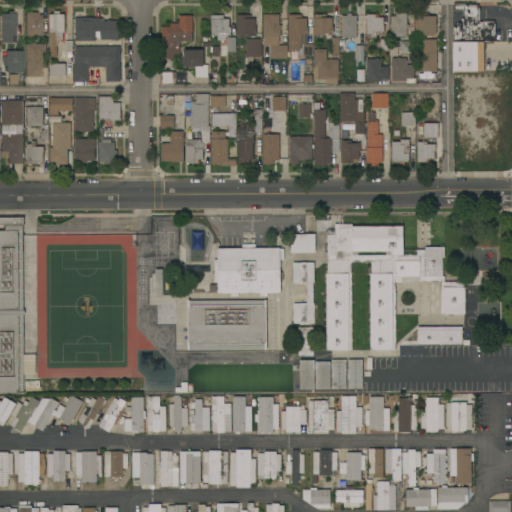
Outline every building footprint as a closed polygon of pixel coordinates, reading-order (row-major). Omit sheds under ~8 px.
[(453,42),(453,27),(456,27),(456,23),(461,23),(461,19),(464,19),(464,6),(478,6),(478,8),(479,8),(479,21),(478,21),(478,23),(483,23),(483,21),(494,21),(494,24),(495,24),(495,35),(494,35),(494,42),(484,42),(453,42)] [(0,14),(8,14),(8,11),(13,11),(13,14),(16,14),(16,26),(23,26),(23,36),(16,36),(16,43),(1,43),(1,36),(0,36),(0,14)] [(54,14),(53,11),(59,11),(59,14),(64,14),(64,33),(62,33),(62,39),(57,39),(57,46),(56,46),(57,57),(49,57),(49,33),(49,14),(54,14)] [(37,12),(37,15),(42,15),(42,36),(32,36),(32,37),(27,37),(27,36),(24,36),(24,12),(37,12)] [(347,16),(347,13),(351,13),(351,16),(356,16),(357,38),(355,38),(355,40),(352,40),(352,38),(341,38),(341,16),(347,16)] [(378,14),(378,17),(383,17),(383,26),(384,26),(384,32),(376,32),(376,40),(370,40),(370,35),(366,35),(366,15),(378,14)] [(396,16),(396,14),(406,14),(406,25),(409,25),(409,28),(406,28),(406,37),(390,37),(390,16),(396,16)] [(416,16),(416,14),(425,14),(425,16),(435,16),(436,35),(415,35),(415,16),(416,16)] [(211,19),(211,15),(223,15),(223,19),(229,19),(229,28),(230,27),(230,33),(230,37),(225,37),(225,38),(218,38),(218,36),(211,36),(211,19)] [(251,15),(251,19),(255,18),(255,27),(256,27),(256,35),(250,35),(250,38),(237,38),(236,15),(251,15)] [(279,15),(279,26),(280,26),(280,31),(280,37),(263,37),(263,15),(279,15)] [(301,15),(301,18),(306,18),(306,27),(307,27),(307,34),(300,34),(300,49),(288,50),(288,15),(301,15)] [(314,18),(314,15),(325,15),(325,18),(332,18),(332,20),(339,20),(338,55),(331,55),(331,38),(333,37),(333,33),(325,33),(325,36),(321,36),(314,36),(314,18)] [(170,27),(170,23),(179,23),(179,16),(192,16),(192,42),(180,42),(179,55),(173,55),(173,59),(162,59),(162,27),(170,27)] [(94,17),(94,18),(101,18),(101,21),(107,21),(107,20),(110,20),(110,21),(118,21),(119,40),(100,40),(100,38),(95,38),(95,41),(75,41),(75,18),(94,17)] [(236,38),(236,56),(227,56),(227,38),(236,38)] [(379,38),(387,38),(387,50),(379,50),(379,38)] [(261,39),(261,57),(246,57),(246,39),(261,39)] [(436,40),(436,66),(439,66),(439,70),(436,70),(436,72),(422,72),(422,40),(436,40)] [(65,52),(65,41),(72,41),(73,51),(65,52)] [(415,41),(415,59),(410,59),(410,54),(400,54),(400,41),(415,41)] [(30,44),(30,42),(34,42),(34,44),(45,44),(45,51),(42,51),(42,52),(40,52),(41,77),(24,77),(24,44),(30,44)] [(484,72),(453,73),(453,42),(484,42),(484,72)] [(303,44),(313,44),(313,55),(303,55),(303,44)] [(342,44),(354,44),(354,51),(342,52),(342,44)] [(287,46),(287,59),(270,58),(270,45),(287,46)] [(119,46),(119,63),(120,63),(120,82),(105,82),(105,67),(88,67),(88,82),(73,82),(73,64),(75,64),(75,47),(119,46)] [(356,46),(363,46),(362,61),(355,61),(356,46)] [(326,49),(326,59),(338,59),(338,85),(325,85),(325,80),(313,80),(313,67),(314,67),(314,49),(326,49)] [(203,50),(203,65),(207,65),(207,77),(195,77),(195,66),(184,67),(184,64),(182,64),(182,57),(184,57),(183,50),(203,50)] [(289,58),(290,50),(297,51),(296,58),(289,58)] [(5,73),(5,62),(2,62),(2,56),(5,56),(5,51),(21,51),(21,73),(5,73)] [(397,58),(397,57),(400,57),(400,58),(406,58),(406,65),(415,65),(415,83),(406,83),(406,81),(391,81),(391,58),(397,58)] [(366,59),(375,59),(375,58),(378,58),(378,59),(381,59),(380,66),(388,66),(388,80),(380,80),(380,82),(366,81),(366,59)] [(49,64),(65,64),(65,77),(49,77),(49,64)] [(160,72),(173,72),(173,84),(160,84),(160,72)] [(8,74),(17,74),(17,85),(8,85),(8,74)] [(303,74),(311,74),(311,83),(303,83),(303,74)] [(354,93),(354,99),(362,99),(362,112),(364,112),(364,123),(364,134),(364,136),(359,136),(359,134),(355,134),(355,122),(339,122),(339,93),(354,93)] [(195,101),(195,94),(208,94),(208,102),(207,102),(207,104),(210,104),(210,131),(209,131),(209,143),(203,143),(203,150),(202,150),(202,159),(199,159),(199,163),(187,163),(186,140),(200,140),(200,143),(202,143),(202,131),(200,131),(200,128),(191,128),(190,101),(195,101)] [(388,94),(388,108),(372,108),(371,94),(388,94)] [(225,97),(225,108),(211,107),(211,96),(225,97)] [(113,97),(112,103),(120,103),(120,120),(99,120),(99,97),(113,97)] [(285,97),(286,111),(272,111),(272,97),(285,97)] [(49,98),(72,98),(72,111),(49,111),(49,98)] [(95,98),(95,111),(93,111),(93,132),(74,132),(74,98),(95,98)] [(6,164),(6,153),(0,153),(0,133),(4,133),(4,125),(0,125),(0,101),(20,100),(20,125),(15,125),(15,133),(21,133),(21,164),(6,164)] [(310,104),(310,114),(312,114),(312,118),(310,118),(298,118),(298,104),(310,104)] [(25,126),(25,107),(42,107),(43,126),(25,126)] [(262,110),(261,133),(254,133),(254,110),(262,110)] [(326,110),(326,121),(325,121),(325,139),(329,139),(329,136),(327,136),(327,130),(327,122),(333,122),(333,125),(338,125),(339,152),(331,152),(331,139),(330,139),(330,164),(325,164),(325,167),(320,167),(320,164),(314,164),(314,110),(326,110)] [(415,112),(415,126),(401,126),(401,113),(415,112)] [(235,113),(236,137),(228,137),(228,136),(225,136),(225,139),(227,139),(228,159),(236,159),(236,166),(220,166),(220,164),(211,165),(211,132),(225,132),(228,132),(228,125),(211,125),(211,114),(235,113)] [(367,122),(367,113),(375,113),(375,122),(378,122),(378,135),(382,135),(382,163),(378,163),(378,166),(371,167),(371,163),(366,163),(366,148),(367,148),(367,122)] [(174,116),(174,129),(160,129),(159,116),(174,116)] [(72,165),(55,165),(55,162),(49,162),(49,148),(52,148),(52,123),(71,122),(72,165)] [(438,123),(438,138),(423,138),(423,123),(438,123)] [(40,130),(48,129),(48,140),(40,140),(40,130)] [(183,162),(171,162),(161,162),(161,144),(169,144),(169,132),(183,131),(183,162)] [(238,131),(252,131),(252,138),(254,138),(254,143),(252,143),(253,160),(248,160),(248,164),(238,164),(238,131)] [(279,135),(279,161),(273,161),(273,164),(262,164),(262,135),(279,135)] [(312,136),(312,159),(305,159),(305,161),(298,161),(298,163),(297,163),(295,165),(292,164),(290,163),(289,163),(289,137),(312,136)] [(101,143),(101,138),(110,138),(110,143),(114,142),(114,150),(116,150),(116,157),(114,157),(114,162),(110,162),(110,164),(104,165),(103,162),(99,162),(98,143),(101,143)] [(94,139),(94,161),(85,161),(85,163),(80,163),(80,161),(74,161),(74,139),(94,139)] [(409,162),(404,162),(404,166),(399,166),(399,162),(391,162),(391,142),(400,142),(400,140),(409,140),(409,162)] [(31,144),(30,141),(35,141),(35,147),(43,147),(43,152),(42,152),(42,164),(25,164),(25,144),(31,144)] [(350,141),(351,143),(360,143),(360,151),(359,151),(359,159),(358,159),(358,163),(341,163),(340,141),(350,141)] [(424,142),(424,144),(435,144),(435,151),(434,151),(434,159),(429,159),(429,162),(417,162),(417,142),(424,142)] [(0,231),(2,231),(2,225),(0,225),(0,217),(22,217),(23,310),(24,310),(24,315),(23,315),(23,394),(0,394),(0,231)] [(334,230),(334,224),(351,224),(351,227),(402,226),(403,255),(416,255),(416,250),(425,250),(425,247),(444,247),(444,258),(442,258),(442,277),(444,277),(444,282),(463,282),(463,287),(465,287),(465,314),(439,314),(439,282),(395,282),(395,350),(392,350),(370,350),(369,274),(371,274),(371,262),(351,262),(352,350),(349,350),(326,350),(325,274),(327,274),(327,230),(334,230)] [(191,232),(202,232),(202,249),(191,249),(191,232)] [(290,235),(315,234),(315,252),(290,253),(290,235)] [(242,248),(241,244),(255,244),(255,248),(280,248),(280,249),(283,249),(283,259),(280,260),(280,293),(267,293),(267,297),(259,297),(259,293),(238,293),(238,297),(230,297),(230,293),(218,294),(217,282),(214,282),(213,260),(217,260),(217,249),(242,248)] [(313,263),(314,282),(313,282),(313,303),(314,303),(314,323),(293,324),(293,303),(306,303),(306,283),(293,283),(292,263),(313,263)] [(266,300),(266,349),(187,350),(187,300),(266,300)] [(298,327),(313,327),(313,356),(298,356),(298,327)] [(462,327),(462,344),(417,345),(417,327),(462,327)] [(346,360),(346,389),(331,389),(331,360),(346,360)] [(362,360),(362,389),(348,389),(347,360),(362,360)] [(228,366),(200,366),(200,373),(228,374),(228,366)] [(329,366),(329,392),(293,392),(292,366),(329,366)] [(199,390),(227,390),(228,375),(199,375),(199,390)] [(362,427),(356,427),(356,434),(341,434),(341,432),(336,432),(336,411),(341,411),(341,397),(356,396),(356,399),(357,399),(357,395),(360,395),(361,403),(357,404),(357,405),(356,405),(356,407),(361,407),(362,427)] [(70,425),(53,415),(59,405),(65,408),(71,396),(83,402),(70,425)] [(82,425),(82,424),(78,422),(83,414),(88,407),(87,406),(92,398),(96,400),(98,396),(106,401),(104,405),(102,404),(97,413),(99,414),(95,420),(94,419),(88,429),(82,425)] [(0,424),(0,400),(2,402),(4,397),(12,402),(15,397),(19,400),(3,426),(0,424)] [(10,426),(14,417),(10,415),(18,402),(22,405),(24,401),(28,403),(31,397),(39,401),(21,432),(10,426)] [(143,411),(145,411),(145,419),(144,419),(144,433),(138,433),(137,432),(132,432),(132,431),(124,431),(124,419),(131,419),(131,397),(143,397),(143,411)] [(159,397),(159,407),(165,407),(166,431),(160,431),(160,432),(152,432),(152,431),(147,431),(147,397),(159,397)] [(173,404),(173,400),(172,400),(172,397),(181,397),(181,408),(187,408),(187,427),(182,427),(182,432),(174,433),(174,427),(169,427),(169,404),(173,404)] [(231,432),(225,432),(225,433),(216,433),(216,432),(212,432),(212,422),(212,411),(211,411),(211,397),(224,397),(224,404),(231,404),(231,432)] [(245,397),(245,406),(251,406),(251,431),(245,431),(245,432),(232,432),(232,397),(245,397)] [(273,397),(273,404),(278,404),(278,429),(273,429),(273,433),(258,433),(258,422),(254,422),(254,414),(258,414),(258,397),(273,397)] [(369,411),(369,397),(383,397),(383,409),(389,409),(389,431),(383,431),(376,431),(376,430),(369,430),(369,425),(365,425),(365,411),(369,411)] [(50,399),(50,398),(59,403),(42,431),(34,426),(34,425),(28,422),(42,399),(50,399)] [(102,429),(103,429),(98,426),(102,419),(103,419),(106,413),(114,398),(118,400),(119,398),(126,402),(109,433),(102,429)] [(398,409),(398,398),(410,398),(410,405),(416,405),(416,430),(411,430),(411,433),(398,433),(398,432),(393,432),(393,409),(398,409)] [(426,406),(426,398),(438,398),(438,404),(444,404),(444,429),(438,429),(438,432),(426,432),(426,429),(420,429),(420,406),(426,406)] [(209,430),(202,430),(202,432),(195,432),(195,431),(191,431),(190,415),(195,415),(194,400),(202,400),(202,407),(209,407),(209,430)] [(328,401),(328,409),(334,410),(334,430),(328,430),(328,432),(313,432),(313,430),(308,430),(308,401),(328,401)] [(472,430),(466,430),(466,431),(451,431),(451,427),(445,427),(445,403),(451,403),(466,403),(466,405),(472,405),(472,430)] [(285,411),(285,407),(300,407),(300,410),(306,410),(306,424),(300,424),(300,432),(285,432),(285,430),(281,430),(281,411),(285,411)] [(383,449),(383,478),(374,478),(374,473),(368,473),(368,449),(383,449)] [(400,449),(401,481),(392,481),(392,474),(388,474),(388,477),(385,477),(384,449),(400,449)] [(407,452),(407,449),(415,449),(415,452),(420,452),(420,467),(415,467),(415,486),(408,486),(408,474),(401,474),(401,452),(407,452)] [(433,454),(433,450),(445,449),(445,484),(433,484),(433,473),(426,474),(426,454),(433,454)] [(471,449),(471,454),(473,454),(473,462),(471,462),(471,483),(456,484),(456,476),(450,476),(450,449),(471,449)] [(236,453),(236,450),(250,450),(250,459),(255,459),(255,484),(250,484),(250,488),(236,488),(236,486),(230,486),(230,453),(236,453)] [(291,462),(292,450),(299,450),(299,455),(303,455),(303,473),(299,473),(299,486),(291,486),(291,474),(285,474),(285,462),(291,462)] [(319,452),(319,450),(332,451),(332,453),(337,453),(337,471),(331,471),(331,476),(319,476),(319,474),(317,474),(317,484),(312,484),(313,452),(319,452)] [(12,474),(8,474),(8,486),(0,486),(0,451),(6,451),(6,452),(8,452),(8,454),(12,454),(12,474)] [(43,459),(44,460),(44,471),(43,471),(43,476),(39,476),(39,479),(42,479),(42,484),(39,484),(39,485),(24,485),(24,482),(18,482),(18,454),(24,454),(24,451),(39,452),(39,454),(43,454),(43,459)] [(53,454),(53,451),(65,451),(65,454),(70,454),(70,471),(65,471),(65,482),(53,482),(53,475),(51,475),(51,477),(47,477),(47,454),(53,454)] [(172,451),(172,456),(177,456),(177,487),(172,487),(172,486),(167,486),(167,487),(160,487),(160,451),(172,451)] [(208,452),(208,451),(221,451),(221,452),(227,452),(227,484),(221,484),(208,484),(208,482),(202,482),(202,452),(208,452)] [(81,452),(97,452),(97,456),(101,456),(101,474),(97,474),(97,482),(82,482),(82,478),(76,478),(76,475),(75,475),(75,453),(81,452)] [(123,452),(123,454),(127,454),(127,469),(123,469),(123,478),(121,478),(121,481),(111,481),(111,477),(110,477),(104,477),(104,452),(123,452)] [(200,452),(200,484),(186,484),(186,483),(180,483),(180,452),(200,452)] [(264,453),(264,452),(276,452),(276,455),(280,455),(280,471),(277,471),(277,476),(276,476),(276,479),(257,479),(258,453),(264,453)] [(154,485),(139,485),(139,477),(132,477),(132,453),(147,453),(147,454),(154,454),(154,485)] [(364,470),(361,470),(361,480),(346,480),(346,474),(339,474),(339,462),(346,462),(346,453),(361,453),(361,455),(364,455),(364,470)] [(395,510),(373,510),(373,496),(376,496),(376,482),(389,482),(389,485),(395,485),(395,510)] [(467,502),(465,503),(457,509),(438,509),(438,507),(436,507),(436,502),(438,502),(438,488),(441,488),(441,486),(446,486),(446,488),(467,488),(467,502)] [(302,490),(310,490),(310,488),(316,488),(316,490),(329,490),(330,508),(317,509),(302,500),(302,490)] [(413,490),(413,488),(418,488),(418,490),(436,489),(436,506),(431,506),(431,507),(428,507),(428,510),(415,510),(415,507),(406,507),(405,490),(413,490)] [(363,490),(363,502),(359,502),(359,508),(343,508),(343,503),(335,503),(335,490),(363,490)] [(510,501),(510,511),(489,511),(489,501),(510,501)] [(237,511),(237,504),(215,503),(215,511),(237,511)] [(258,511),(247,511),(247,503),(253,503),(253,508),(258,508),(258,511)]
